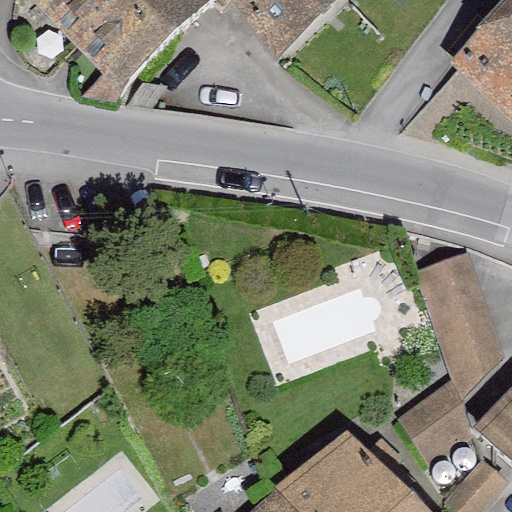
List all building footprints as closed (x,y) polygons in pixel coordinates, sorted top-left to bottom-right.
[(221,0),(26,0),(98,72),(80,99),(114,105),(223,2),(221,0)] [(221,0),(223,2),(268,55),(334,0),(221,0)] [(511,0),(489,0),(429,68),(511,143),(511,0)] [(511,398),(477,432),(511,468),(511,398)] [(424,511),(354,430),(271,489),(242,511),(424,511)] [(511,473),(499,459),(457,497),(471,511),(491,511),(511,493),(511,473)]
